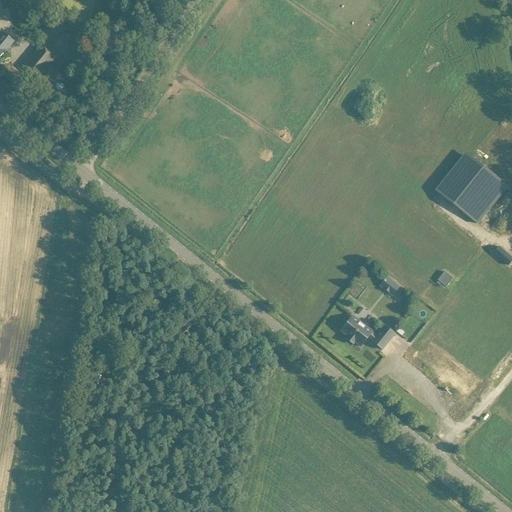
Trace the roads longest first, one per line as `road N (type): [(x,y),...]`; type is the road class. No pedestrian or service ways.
road 1 (tertiary): [(501,511),(77,167)]
road 2 (unclassified): [(77,167),(199,0)]
